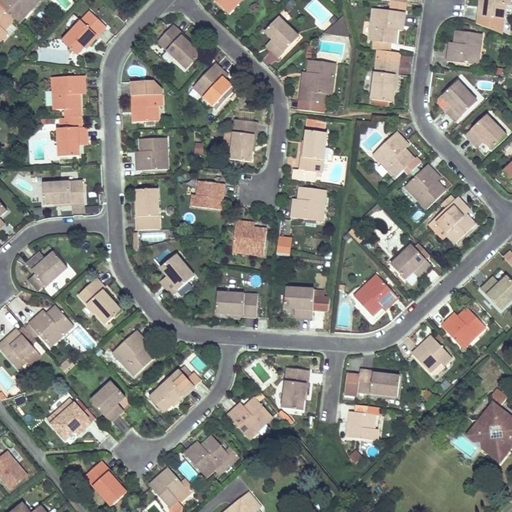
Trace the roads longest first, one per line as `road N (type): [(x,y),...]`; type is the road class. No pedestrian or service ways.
road 1 (residential): [(163,0),(116,53),(109,88),(119,263),(164,322),(197,334),(372,342),(405,325),(511,224)]
road 2 (residential): [(0,407),(86,511)]
